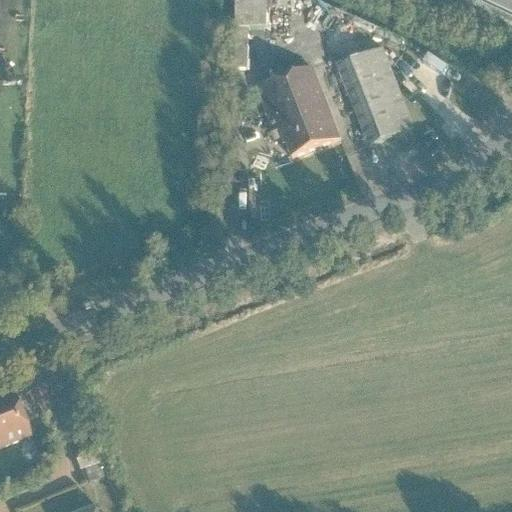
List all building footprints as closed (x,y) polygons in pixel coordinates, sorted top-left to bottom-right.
[(266,16),(265,0),(240,0),(241,1),(250,1),(250,16),(266,16)] [(265,28),(256,60),(268,63),(277,31),(265,28)] [(414,135),(382,51),(335,69),(368,153),(414,135)] [(341,146),(311,71),(260,92),(290,166),(341,146)] [(0,453),(34,439),(16,398),(0,405),(0,453)]
